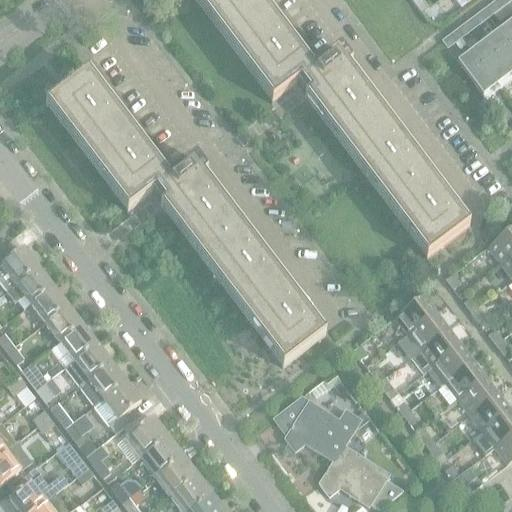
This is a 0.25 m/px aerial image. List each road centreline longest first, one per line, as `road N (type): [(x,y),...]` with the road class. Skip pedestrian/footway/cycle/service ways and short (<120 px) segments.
road 1 (residential): [(267,511),(2,164)]
road 2 (residential): [(329,320),(89,0)]
road 3 (residential): [(475,213),(317,0)]
